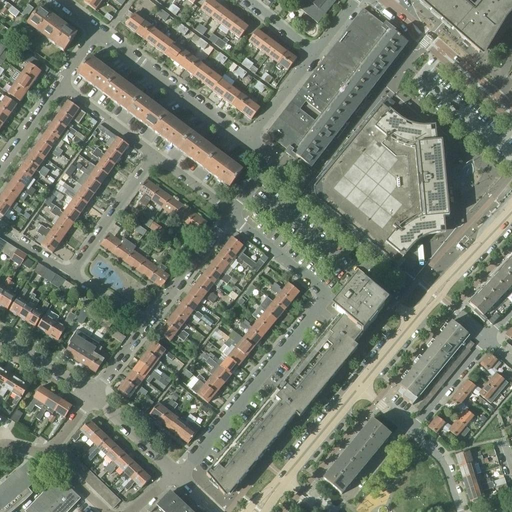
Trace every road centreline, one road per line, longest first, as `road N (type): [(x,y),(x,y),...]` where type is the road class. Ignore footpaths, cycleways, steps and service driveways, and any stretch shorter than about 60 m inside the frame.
road 1 (residential): [(177,475),(326,295),(232,213)]
road 2 (tertiary): [(511,213),(359,389)]
road 3 (residential): [(247,140),(96,29)]
road 4 (residential): [(69,274),(153,155)]
road 5 (residential): [(145,325),(232,213)]
road 6 (residential): [(412,24),(422,43),(511,120)]
road 7 (residential): [(511,107),(412,24)]
